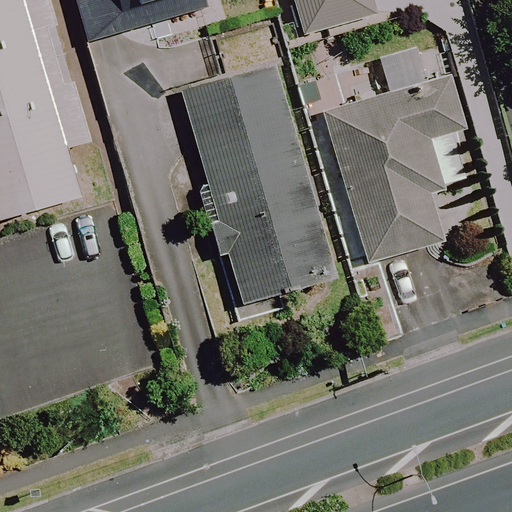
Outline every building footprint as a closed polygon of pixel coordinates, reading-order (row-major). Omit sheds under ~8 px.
[(0,0),(0,221),(80,199),(23,0),(0,0)] [(202,17),(197,0),(78,0),(93,49),(202,17)] [(288,0),(300,40),(372,20),(366,0),(288,0)] [(325,281),(268,70),(177,95),(234,306),(325,281)] [(463,183),(436,86),(322,118),(364,268),(440,246),(425,194),(463,183)] [(400,340),(388,300),(346,312),(358,352),(400,340)]
